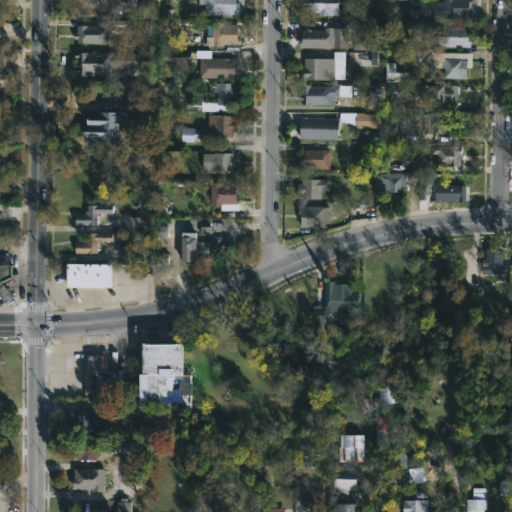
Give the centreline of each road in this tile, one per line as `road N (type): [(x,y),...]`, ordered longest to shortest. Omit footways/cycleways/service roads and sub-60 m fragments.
road 1 (secondary): [(511,219),(385,231),(144,317),(0,325)]
road 2 (tertiary): [(38,0),(34,325)]
road 3 (residential): [(274,0),(274,267)]
road 4 (residential): [(502,0),(500,219)]
road 5 (tertiary): [(34,325),(34,511)]
